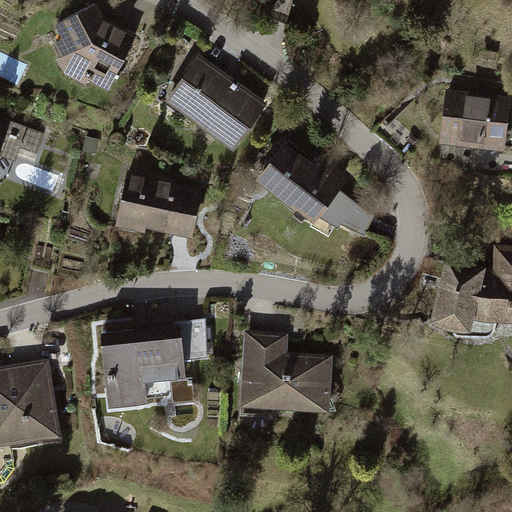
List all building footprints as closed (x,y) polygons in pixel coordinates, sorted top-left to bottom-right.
[(105,25),(91,1),(48,24),(55,38),(46,43),(54,56),(48,59),(61,77),(77,85),(79,79),(103,88),(133,34),(105,25)] [(266,102),(195,51),(160,99),(230,151),(266,102)] [(505,98),(441,89),(434,143),(498,152),(505,98)] [(8,125),(0,122),(0,158),(9,162),(15,145),(34,152),(41,132),(10,120),(8,125)] [(311,162),(283,140),(252,180),(307,223),(314,215),(331,229),(336,223),(362,234),(374,218),(337,188),(349,174),(319,151),(311,162)] [(168,176),(125,167),(114,225),(140,230),(141,225),(189,235),(199,188),(167,181),(168,176)] [(511,251),(491,251),(490,270),(481,269),(482,266),(443,255),(424,319),(463,330),(466,321),(511,323),(511,251)] [(176,334),(98,341),(104,405),(144,402),(142,380),(169,377),(172,403),(195,400),(193,373),(180,374),(178,359),(208,356),(205,317),(175,320),(176,334)] [(286,331),(241,329),(237,405),(327,409),(330,352),(285,349),(286,331)] [(49,357),(0,364),(0,443),(60,435),(49,357)] [(511,511),(511,502),(480,511),(511,511)]
